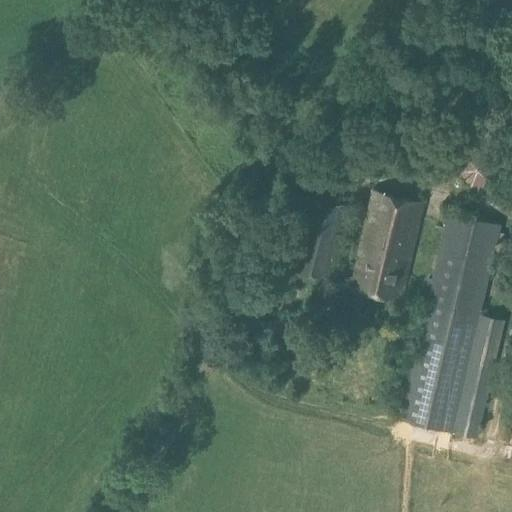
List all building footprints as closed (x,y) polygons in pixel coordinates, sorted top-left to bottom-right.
[(484,147),(464,151),(458,170),(471,185),(490,181),(497,162),(484,147)] [(351,204),(291,190),(274,266),(333,280),(351,204)] [(351,287),(401,299),(423,201),(373,190),(351,287)] [(448,211),(400,418),(477,437),(505,320),(480,314),(501,224),(448,211)] [(355,321),(360,299),(312,289),(307,310),(355,321)]
